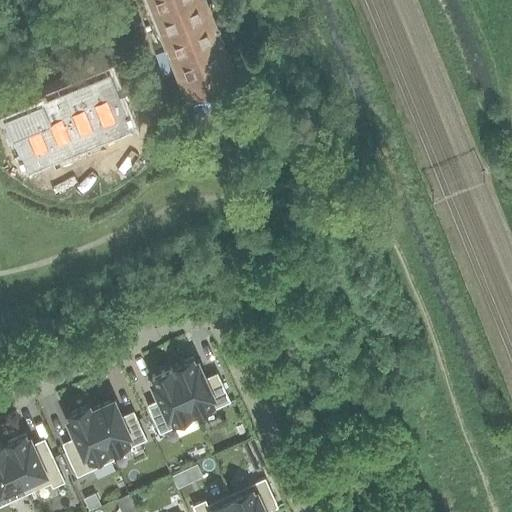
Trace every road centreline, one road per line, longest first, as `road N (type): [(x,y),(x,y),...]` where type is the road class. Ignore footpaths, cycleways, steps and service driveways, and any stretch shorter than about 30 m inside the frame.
road 1 (residential): [(301,511),(209,311),(0,404)]
road 2 (unknown): [(127,0),(139,68),(192,143)]
